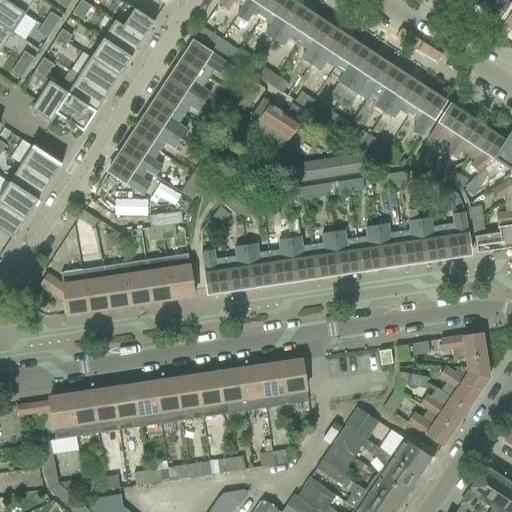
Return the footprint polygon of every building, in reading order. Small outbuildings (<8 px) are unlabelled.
[(0,0),(23,14),(24,15),(33,0),(0,0)] [(0,0),(0,25),(11,33),(12,33),(23,41),(35,23),(24,15),(23,14),(0,0)] [(66,10),(70,3),(64,0),(57,0),(55,3),(66,10)] [(232,3),(240,8),(245,0),(219,0),(217,4),(227,11),(232,3)] [(250,15),(259,21),(273,0),(245,0),(240,8),(236,16),(245,22),(250,15)] [(264,34),(273,40),(296,5),(288,0),(273,0),(259,21),(269,27),(264,34)] [(462,0),(477,10),(483,0),(462,0)] [(483,0),(477,10),(496,22),(507,5),(510,0),(483,0)] [(91,7),(80,1),(76,7),(86,14),(91,7)] [(287,39),(296,45),(314,17),(296,5),(273,40),(282,46),(287,39)] [(86,14),(76,7),(72,14),(82,21),(86,14)] [(511,8),(501,25),(511,32),(511,8)] [(122,27),(121,28),(142,41),(142,40),(154,23),(134,10),(133,10),(122,27)] [(45,19),(55,26),(59,19),(49,13),(45,19)] [(300,58),(310,65),(333,29),(314,17),(296,45),(305,51),(300,58)] [(51,33),(55,26),(45,19),(41,25),(41,26),(50,33),(51,33)] [(113,23),(102,41),(128,58),(130,59),(142,41),(121,28),(122,27),(114,21),(114,22),(113,23)] [(0,51),(12,33),(11,33),(0,25),(0,51)] [(46,40),(51,33),(41,26),(36,33),(46,40)] [(323,63),(333,69),(351,41),(333,29),(310,65),(318,70),(323,63)] [(61,30),(57,36),(57,37),(67,43),(71,37),(61,30)] [(201,41),(215,50),(221,41),(207,32),(201,41)] [(62,50),(67,43),(57,37),(52,44),(62,50)] [(130,59),(101,41),(90,59),(118,78),(130,59)] [(328,97),(337,103),(370,53),(351,41),(333,69),(342,75),(328,97)] [(192,42),(180,61),(207,79),(213,69),(221,75),(228,65),(192,42)] [(220,53),(233,61),(239,52),(226,43),(220,53)] [(29,66),(34,59),(33,59),(23,52),(20,58),(19,59),(29,65),(29,66)] [(239,52),(233,61),(246,69),(253,60),(239,52)] [(365,101),(370,93),(388,66),(370,53),(337,103),(346,109),(356,95),(365,101)] [(19,59),(16,64),(15,66),(25,72),(29,66),(29,65),(19,59)] [(42,59),(39,65),(38,65),(48,72),(52,65),(42,59)] [(78,77),(106,96),(118,78),(90,59),(78,77)] [(180,61),(168,80),(203,103),(209,93),(201,88),(207,79),(180,61)] [(48,72),(38,65),(35,71),(34,72),(44,79),(48,72)] [(25,72),(15,66),(10,72),(20,79),(25,72)] [(374,107),(383,113),(407,78),(388,66),(370,93),(379,99),(374,107)] [(263,68),(256,78),(269,86),(276,76),(263,68)] [(276,76),(269,86),(282,95),(289,84),(276,76)] [(94,114),(106,96),(78,77),(67,94),(66,95),(93,114),(94,114)] [(407,78),(383,113),(391,118),(387,125),(397,132),(407,117),(425,90),(407,78)] [(168,80),(156,98),(183,116),(189,107),(197,112),(203,103),(168,80)] [(66,95),(67,94),(49,82),(36,102),(30,110),(50,123),(56,115),(54,114),(66,95)] [(248,88),(232,114),(242,120),(258,94),(248,88)] [(425,90),(407,117),(416,124),(411,132),(420,138),(444,102),(425,90)] [(300,92),(294,102),(306,110),(313,100),(300,92)] [(94,114),(93,114),(66,95),(54,114),(56,115),(82,132),(94,114)] [(156,98),(144,117),(179,140),(185,131),(177,126),(183,116),(156,98)] [(242,130),(279,153),(296,126),(300,129),(302,125),(261,99),(242,130)] [(313,100),(306,110),(318,117),(324,107),(313,100)] [(441,140),(450,146),(468,118),(449,106),(426,141),(436,147),(441,140)] [(144,117),(131,135),(159,153),(165,143),(173,149),(179,140),(144,117)] [(339,117),(332,128),(343,135),(349,124),(339,117)] [(459,152),(468,157),(486,130),(468,118),(450,146),(445,153),(454,160),(459,152)] [(224,124),(215,137),(226,144),(235,131),(224,124)] [(349,124),(343,135),(356,143),(362,133),(349,124)] [(477,173),(493,159),(505,142),(486,130),(468,157),(474,161),(470,165),(477,173)] [(477,173),(463,187),(472,196),(486,183),(508,168),(510,170),(511,169),(511,133),(505,142),(493,159),(477,173)] [(131,135),(119,154),(147,171),(155,177),(156,175),(161,167),(153,162),(159,153),(131,135)] [(226,144),(215,137),(209,148),(220,155),(226,144)] [(375,140),(368,150),(380,159),(387,148),(375,140)] [(61,165),(32,146),(20,165),(49,183),(61,165)] [(387,148),(380,159),(393,167),(400,156),(387,148)] [(419,150),(414,160),(419,163),(433,172),(439,162),(425,154),(419,150)] [(147,171),(119,154),(107,173),(142,196),(149,185),(141,179),(147,171)] [(362,154),(282,166),(285,183),(285,185),(365,172),(364,171),(362,154)] [(200,161),(191,174),(202,181),(211,168),(200,161)] [(433,172),(451,183),(457,174),(439,162),(433,172)] [(37,202),(49,183),(20,165),(8,183),(37,202)] [(497,201),(502,198),(511,196),(511,169),(510,170),(511,174),(511,177),(504,182),(492,189),(497,201)] [(406,172),(390,174),(392,186),(407,184),(406,172)] [(202,181),(191,174),(184,185),(196,192),(202,181)] [(390,174),(377,176),(378,188),(392,186),(390,174)] [(457,174),(451,183),(457,187),(462,190),(463,187),(467,180),(463,177),(457,174)] [(511,174),(502,178),(504,182),(511,177),(511,174)] [(426,175),(420,186),(445,201),(452,191),(426,175)] [(361,179),(346,181),(348,194),(359,193),(363,192),(361,179)] [(346,181),(325,185),(326,198),(348,194),(346,181)] [(0,204),(24,220),(37,202),(8,183),(0,195),(0,204)] [(325,185),(303,189),(305,202),(326,198),(325,185)] [(299,190),(281,193),(283,205),(305,202),(303,189),(299,190)] [(281,193),(259,196),(261,209),(283,205),(281,193)] [(259,196),(238,200),(240,212),(261,209),(259,196)] [(511,196),(502,198),(504,212),(494,214),(497,226),(511,223),(511,196)] [(179,200),(175,209),(183,213),(187,204),(179,200)] [(240,212),(238,200),(229,202),(231,214),(240,212)] [(24,220),(0,204),(0,230),(12,239),(24,220)] [(219,207),(208,220),(218,228),(229,215),(219,207)] [(481,207),(468,209),(470,220),(479,218),(482,216),(481,207)] [(83,211),(78,219),(93,228),(97,221),(83,211)] [(453,224),(442,226),(447,258),(469,254),(463,213),(451,215),(453,224)] [(147,219),(149,229),(160,227),(174,225),(181,224),(179,214),(147,219)] [(479,218),(470,220),(472,233),(473,233),(484,232),(482,216),(479,218)] [(429,218),(419,219),(425,261),(447,258),(442,226),(431,228),(429,218)] [(409,231),(399,233),(403,264),(425,261),(419,219),(407,221),(409,231)] [(218,228),(208,220),(200,229),(209,237),(218,228)] [(279,251),(268,252),(273,284),(294,281),(288,239),(286,224),(275,225),(279,251)] [(174,225),(160,227),(162,239),(176,237),(174,225)] [(386,225),(375,226),(382,268),(403,264),(399,233),(387,234),(386,225)] [(498,233),(474,237),(476,253),(476,254),(477,254),(478,254),(477,247),(487,246),(488,252),(511,248),(511,225),(497,227),(497,228),(498,233)] [(366,238),(355,239),(360,271),(382,268),(375,226),(364,228),(366,238)] [(149,229),(146,229),(148,241),(162,239),(160,227),(149,229)] [(343,231),(332,233),(338,274),(360,271),(355,239),(344,241),(343,231)] [(131,232),(119,233),(121,247),(133,245),(131,232)] [(106,235),(105,235),(106,236),(107,249),(121,247),(119,233),(106,235)] [(322,244),(311,246),(316,277),(338,274),(332,233),(321,235),(322,244)] [(300,238),(288,239),(294,281),(316,277),(311,246),(301,247),(300,238)] [(255,244),(245,246),(251,287),(273,284),(268,252),(257,254),(255,244)] [(235,257),(224,259),(229,291),(251,287),(245,246),(234,248),(235,257)] [(229,291),(224,259),(213,261),(212,251),(201,253),(207,294),(229,291)] [(186,254),(165,258),(171,299),(193,296),(190,276),(186,254)] [(165,258),(144,261),(150,303),(171,299),(165,258)] [(144,261),(123,264),(129,306),(150,303),(144,261)] [(123,264),(102,267),(108,309),(129,306),(123,264)] [(102,267),(81,270),(87,312),(108,309),(102,267)] [(87,312),(81,270),(60,274),(62,286),(46,276),(45,277),(39,285),(63,301),(66,315),(87,312)] [(481,334),(440,340),(442,353),(451,351),(453,361),(465,359),(485,356),(481,334)] [(426,342),(411,345),(413,356),(428,353),(426,342)] [(407,346),(395,348),(398,363),(410,361),(407,346)] [(389,350),(377,352),(380,366),(391,364),(389,350)] [(457,369),(453,374),(462,380),(463,380),(480,392),(488,379),(485,356),(465,359),(466,368),(457,369)] [(307,403),(305,387),(301,361),(279,364),(285,406),(307,403)] [(285,406),(279,364),(258,367),(265,409),(285,406)] [(265,409),(258,367),(238,370),(244,413),(265,409)] [(444,368),(438,378),(446,383),(440,392),(467,410),(480,392),(463,380),(462,380),(453,374),(444,368)] [(223,416),(244,413),(238,370),(216,373),(223,416)] [(216,373),(196,376),(202,419),(223,416),(216,373)] [(397,373),(396,379),(425,384),(427,378),(397,373)] [(175,380),(181,422),(202,419),(196,376),(175,380)] [(396,379),(395,384),(424,390),(425,384),(396,379)] [(175,380),(153,383),(159,425),(181,422),(175,380)] [(153,383),(132,386),(139,428),(159,425),(153,383)] [(118,431),(139,428),(132,386),(111,389),(118,431)] [(111,389),(90,392),(97,434),(118,431),(111,389)] [(426,395),(419,406),(426,411),(437,418),(437,417),(454,429),(467,410),(440,392),(435,389),(429,397),(426,395)] [(90,392),(70,395),(76,438),(97,434),(90,392)] [(70,395),(48,398),(48,402),(54,441),(76,438),(70,395)] [(391,395),(383,408),(392,414),(398,406),(401,402),(391,395)] [(42,403),(17,407),(18,416),(44,413),(42,403)] [(356,408),(344,425),(366,440),(378,423),(356,408)] [(413,414),(406,424),(425,437),(441,448),(454,429),(437,417),(437,418),(426,411),(421,419),(413,414)] [(344,427),(332,444),(353,458),(354,455),(360,447),(365,450),(369,444),(344,427)] [(291,442),(298,447),(307,433),(299,429),(291,442)] [(511,429),(503,442),(511,448),(511,429)] [(402,440),(390,458),(418,477),(423,469),(427,470),(433,461),(402,440)] [(48,442),(38,444),(41,457),(51,455),(48,442)] [(332,444),(320,461),(347,480),(351,474),(345,470),(353,458),(332,444)] [(385,465),(378,475),(406,495),(407,493),(410,494),(414,488),(413,484),(418,477),(390,458),(374,447),(368,454),(385,465)] [(273,466),(286,464),(284,451),(271,453),(273,466)] [(260,468),(273,466),(271,453),(258,455),(260,468)] [(51,455),(41,457),(43,467),(53,465),(51,455)] [(231,472),(244,470),(242,457),(229,459),(231,472)] [(218,474),(231,472),(229,459),(217,461),(218,474)] [(320,461),(316,468),(342,486),(347,480),(320,461)] [(189,479),(202,477),(200,464),(187,466),(189,479)] [(53,465),(43,467),(45,477),(55,474),(53,465)] [(187,466),(175,467),(177,481),(189,479),(187,466)] [(462,504),(456,511),(473,511),(472,511),(477,503),(478,501),(484,505),(501,479),(488,471),(485,469),(462,504)] [(148,485),(160,483),(158,470),(146,472),(148,485)] [(135,487),(148,485),(146,472),(133,474),(135,487)] [(55,474),(45,477),(48,490),(58,485),(55,474)] [(378,475),(366,493),(394,511),(399,504),(403,505),(407,499),(405,495),(406,495),(378,475)] [(106,491),(118,489),(117,476),(104,478),(106,491)] [(93,493),(106,491),(104,478),(91,480),(93,493)] [(309,478),(296,496),(319,511),(318,511),(333,511),(327,507),(335,497),(309,478)] [(511,486),(501,479),(484,505),(490,508),(490,509),(491,509),(488,511),(500,511),(511,495),(511,486)] [(81,481),(68,483),(68,485),(69,495),(71,496),(83,494),(82,482),(81,481)] [(58,485),(48,490),(60,501),(67,493),(58,485)] [(344,503),(354,510),(356,511),(393,511),(394,511),(366,493),(356,486),(344,503)] [(238,506),(246,493),(242,491),(222,494),(220,495),(238,506)] [(67,493),(60,501),(71,510),(78,502),(71,496),(69,495),(67,493)] [(99,498),(88,511),(89,511),(117,511),(122,507),(120,495),(119,495),(99,498)] [(220,495),(218,498),(213,505),(225,511),(233,511),(238,506),(220,495)] [(294,495),(286,506),(287,506),(294,511),(318,511),(319,511),(296,496),(294,495)] [(511,511),(511,495),(500,511),(511,511)] [(278,511),(261,500),(252,511),(278,511)] [(78,502),(71,510),(73,511),(86,511),(88,511),(78,502)]
